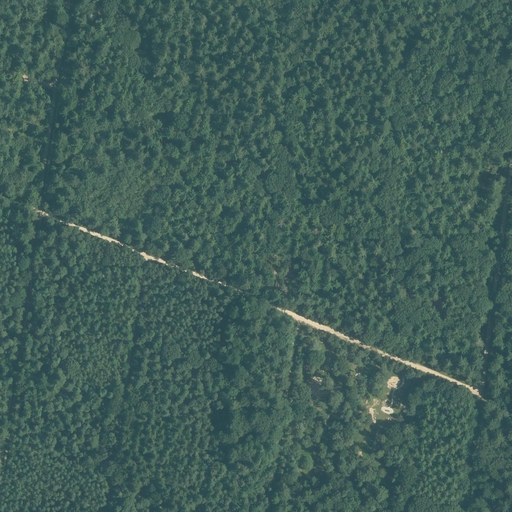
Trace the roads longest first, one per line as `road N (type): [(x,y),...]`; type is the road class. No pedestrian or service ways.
road 1 (track): [(192,0),(105,511)]
road 2 (track): [(411,263),(166,120),(0,68)]
road 3 (track): [(374,348),(37,210)]
road 4 (track): [(299,0),(259,300)]
road 5 (track): [(37,210),(0,464)]
road 6 (track): [(414,0),(377,243)]
road 7 (track): [(431,245),(411,263),(411,302),(430,320),(457,322),(486,297),(486,270),(470,249),(444,242)]
road 8 (track): [(66,0),(37,210)]
road 9 (track): [(5,425),(169,511)]
road 10 (track): [(299,317),(270,487)]
road 11 (track): [(461,245),(511,102)]
road 12 (track): [(493,296),(511,152)]
road 13 (track): [(465,511),(480,392)]
